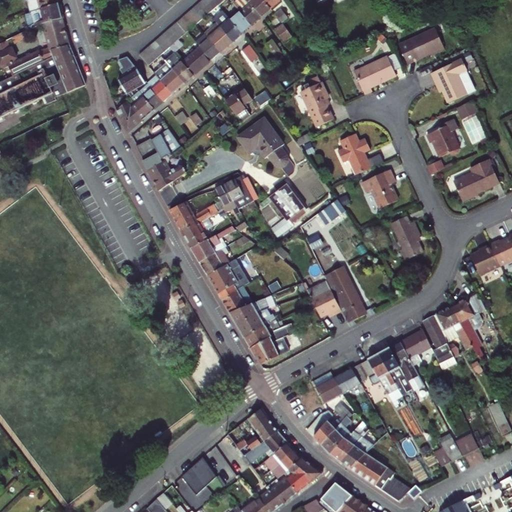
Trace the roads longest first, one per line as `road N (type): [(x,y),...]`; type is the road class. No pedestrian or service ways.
road 1 (residential): [(260,388),(419,302),(436,285),(456,239)]
road 2 (residential): [(119,145),(280,6)]
road 3 (tertiary): [(153,207),(260,388)]
road 4 (residential): [(112,511),(260,388)]
road 5 (residential): [(383,99),(456,239)]
road 6 (tertiary): [(71,0),(119,145)]
